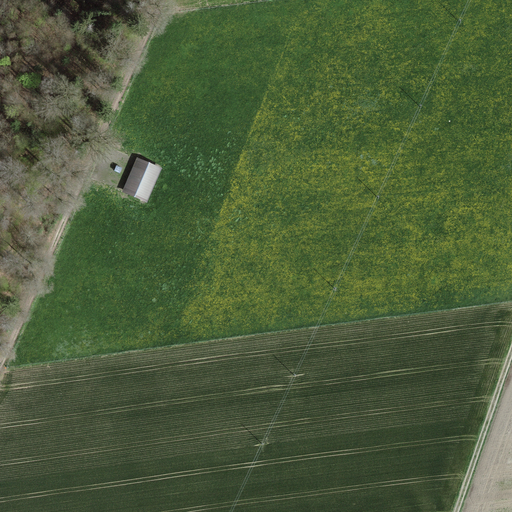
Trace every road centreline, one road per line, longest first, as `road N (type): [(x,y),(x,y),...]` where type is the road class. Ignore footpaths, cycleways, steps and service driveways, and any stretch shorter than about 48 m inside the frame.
road 1 (track): [(163,0),(0,363)]
road 2 (track): [(511,348),(455,511)]
